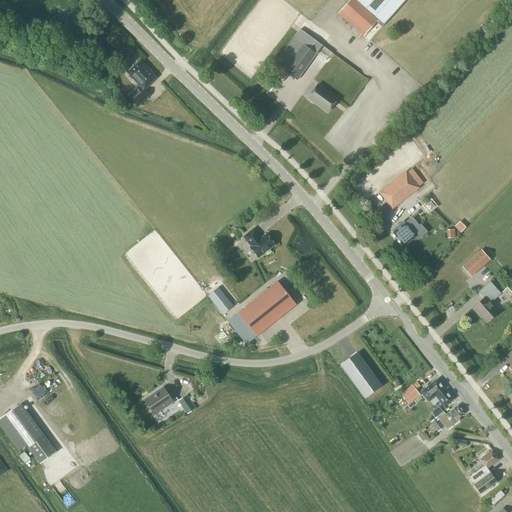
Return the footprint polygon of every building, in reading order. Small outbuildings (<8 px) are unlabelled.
[(349,0),(338,14),(363,37),(376,22),(382,27),(405,0),(349,0)] [(275,64),(272,69),(276,72),(279,67),(283,70),(296,80),(316,53),(322,45),(300,29),(278,61),(275,64)] [(333,48),(335,44),(327,37),(324,41),(333,48)] [(145,90),(157,78),(140,60),(130,69),(127,73),(143,90),(137,95),(132,101),(138,107),(150,96),(145,90)] [(327,112),(337,99),(317,84),(308,98),(327,112)] [(381,193),(392,208),(418,187),(406,173),(381,193)] [(404,246),(415,237),(417,240),(428,232),(421,224),(419,225),(412,217),(405,223),(401,226),(400,224),(392,230),(393,233),(404,246)] [(456,233),(456,224),(448,225),(449,234),(456,233)] [(275,245),(266,234),(261,238),(253,229),(243,237),(250,246),(249,247),(258,258),(275,245)] [(462,267),(470,276),(489,259),(481,250),(462,267)] [(257,336),(296,305),(277,281),(238,313),(257,336)] [(490,282),(478,292),(483,298),(472,308),(477,313),(477,312),(486,322),(498,312),(490,303),(501,293),(490,282)] [(226,284),(216,292),(231,311),(241,303),(226,284)] [(365,397),(381,386),(357,353),(341,365),(365,397)] [(444,407),(454,399),(437,379),(427,386),(428,386),(421,392),(428,402),(435,396),(444,407)] [(420,395),(412,384),(401,393),(409,404),(420,395)] [(163,388),(145,400),(154,414),(173,402),(163,388)] [(186,394),(177,400),(187,414),(196,408),(186,394)] [(0,418),(0,426),(17,451),(25,445),(40,464),(56,452),(20,404),(0,418)] [(458,418),(464,413),(458,405),(446,415),(443,412),(430,422),(438,432),(445,427),(447,430),(460,420),(458,418)] [(467,441),(457,439),(455,446),(466,448),(467,441)] [(487,468),(499,460),(499,459),(492,450),(479,459),(484,466),(469,477),(475,484),(474,484),(481,494),(497,482),(487,468)] [(493,500),(506,492),(503,487),(489,495),(493,500)]
